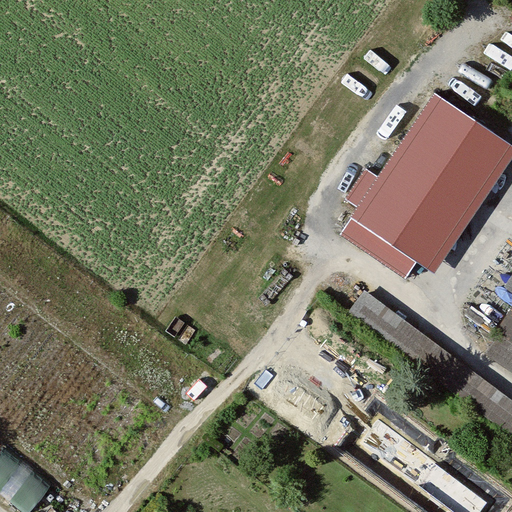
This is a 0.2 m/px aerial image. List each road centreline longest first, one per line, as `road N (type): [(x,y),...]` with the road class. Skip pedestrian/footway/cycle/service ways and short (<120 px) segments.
road 1 (track): [(121,511),(339,252),(310,231),(349,160),(405,83),(483,8)]
road 2 (track): [(191,431),(0,282)]
road 3 (track): [(105,511),(0,429)]
